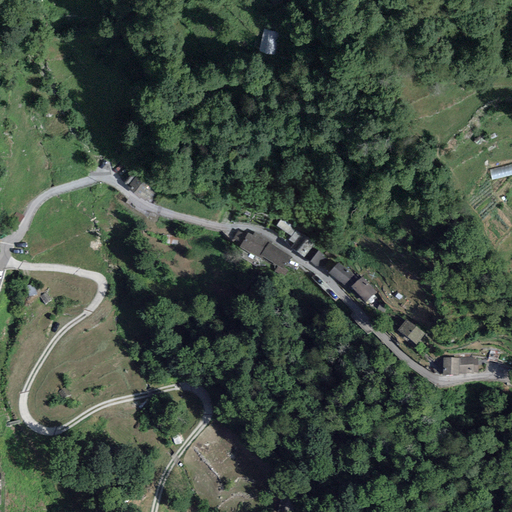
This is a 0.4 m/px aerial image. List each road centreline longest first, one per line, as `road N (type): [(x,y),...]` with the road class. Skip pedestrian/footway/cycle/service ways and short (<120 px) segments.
road 1 (unclassified): [(0,260),(45,195),(105,178),(156,209),(263,231),(435,379),(511,378)]
road 2 (track): [(154,511),(169,468),(205,421),(203,396),(175,386),(99,406),(60,430),(33,425),(23,404),(26,387),(102,283),(68,268),(0,260)]
